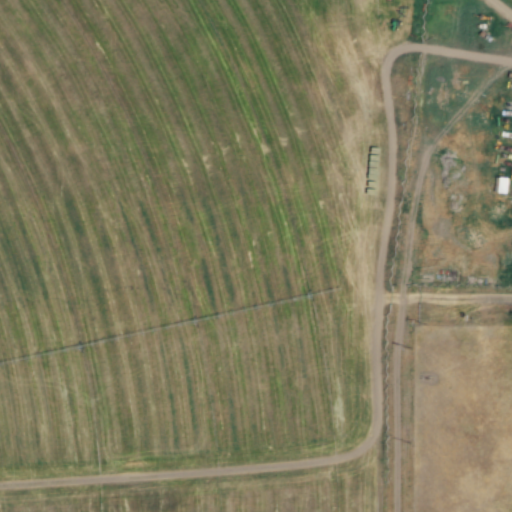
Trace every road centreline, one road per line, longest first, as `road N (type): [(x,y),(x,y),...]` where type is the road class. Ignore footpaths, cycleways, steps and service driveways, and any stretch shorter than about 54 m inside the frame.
road 1 (track): [(511,55),(429,45),(402,58),(404,190),(394,296),(436,292)]
road 2 (track): [(394,296),(394,511)]
